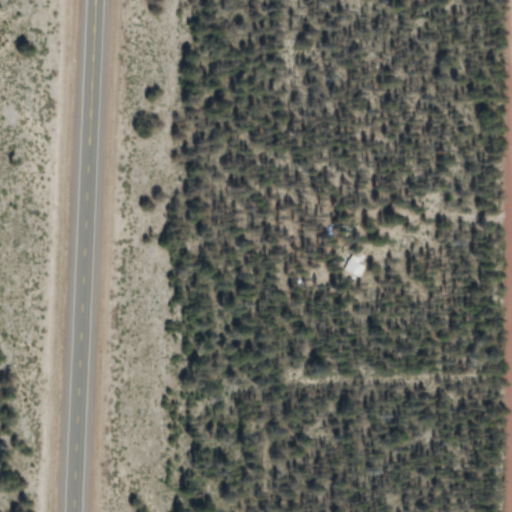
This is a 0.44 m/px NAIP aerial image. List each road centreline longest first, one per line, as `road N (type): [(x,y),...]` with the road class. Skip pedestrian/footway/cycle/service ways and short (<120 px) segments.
road 1 (trunk): [(68,511),(90,0)]
road 2 (residential): [(510,511),(509,0)]
